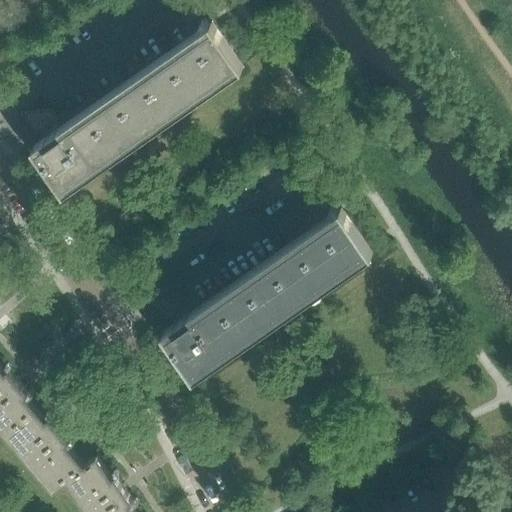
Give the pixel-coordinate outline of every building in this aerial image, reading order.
[(176,14),(196,0),(174,0),(169,3),(176,14)] [(184,24),(205,9),(198,0),(196,0),(176,14),(184,24)] [(95,163),(197,93),(241,61),(213,20),(61,126),(56,119),(58,118),(51,109),(22,112),(37,133),(40,130),(45,137),(34,144),(63,186),(90,167),(93,170),(97,167),(95,163)] [(285,171),(307,156),(300,145),(278,160),(285,171)] [(292,180),(313,165),(307,156),(285,171),(292,180)] [(299,190),(320,175),(313,165),(292,180),(299,190)] [(305,199),(327,184),(320,175),(299,190),(305,199)] [(313,210),(334,195),(327,184),(305,199),(313,210)] [(224,349),(326,278),(371,247),(342,206),(190,312),(186,305),(187,304),(180,294),(151,298),(166,319),(170,316),(174,323),(164,330),(192,371),(220,352),(222,356),(227,352),(224,349)] [(29,392),(22,383),(9,368),(5,371),(0,364),(0,423),(7,432),(36,407),(26,395),(29,392)] [(70,440),(63,431),(50,416),(46,419),(36,407),(7,432),(55,487),(68,478),(85,464),(67,443),(70,440)] [(134,500),(117,475),(116,474),(113,477),(98,455),(85,464),(68,478),(91,511),(137,511),(131,502),(134,500)]
